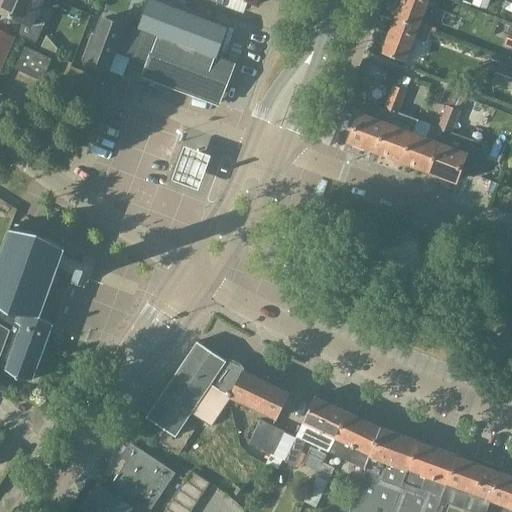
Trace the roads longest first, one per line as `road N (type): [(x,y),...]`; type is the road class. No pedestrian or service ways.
road 1 (unclassified): [(511,419),(398,377),(210,283)]
road 2 (residential): [(511,237),(282,151)]
road 3 (residential): [(181,265),(0,143)]
road 4 (secondary): [(24,511),(114,382)]
road 5 (secondary): [(210,283),(253,219),(282,151)]
road 6 (secondary): [(251,142),(222,207),(181,265)]
road 7 (secondary): [(114,382),(149,366),(210,283)]
road 8 (secondary): [(181,265),(116,363),(114,382)]
